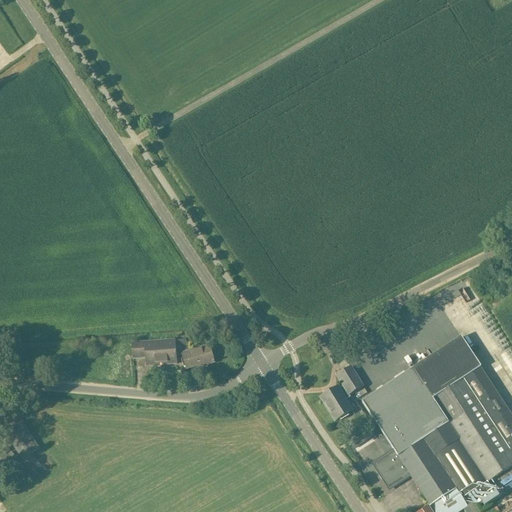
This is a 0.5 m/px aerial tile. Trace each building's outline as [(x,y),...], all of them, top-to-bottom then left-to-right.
[(413,369),(425,387),(374,420),(394,453),(375,465),(385,481),(385,482),(386,482),(387,482),(387,483),(388,483),(389,482),(390,484),(392,484),(394,486),(409,476),(426,503),(427,502),(430,507),(431,507),(434,511),(439,511),(441,511),(440,511),(459,511),(467,507),(470,511),(479,511),(473,503),(476,501),(477,502),(483,499),(482,498),(493,491),(488,483),(511,467),(511,415),(462,338),(413,369)] [(175,341),(144,344),(132,344),(133,360),(146,359),(147,366),(176,364),(176,357),(182,355),(187,370),(201,366),(201,368),(214,363),(209,345),(190,352),(186,340),(175,341)] [(343,387),(339,389),(338,388),(323,397),(329,407),(327,408),(335,422),(353,412),(346,401),(351,398),(350,396),(364,387),(352,367),(336,376),(343,387)] [(5,433),(22,460),(40,450),(22,422),(5,433)] [(511,476),(500,482),(504,491),(511,488),(511,476)] [(502,511),(511,504),(511,493),(497,503),(502,511)] [(426,503),(429,508),(421,511),(461,511),(464,510),(465,511),(470,511),(467,507),(459,511),(440,511),(441,511),(439,511),(434,511),(431,507),(430,507),(427,502),(426,503)]
